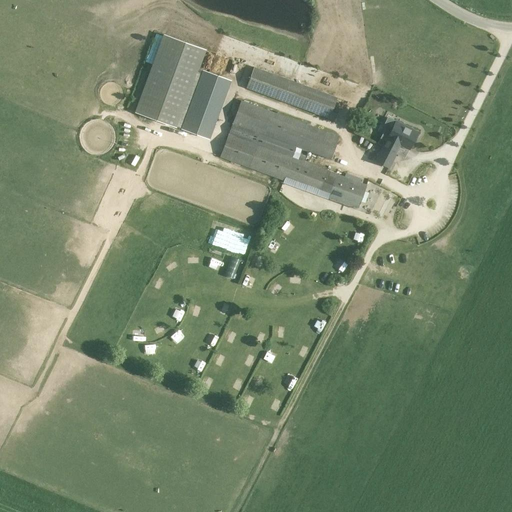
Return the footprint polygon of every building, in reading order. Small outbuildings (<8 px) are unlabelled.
[(162,35),(134,112),(177,128),(205,50),(162,35)] [(337,97),(253,67),(245,87),(329,118),(337,97)] [(231,82),(203,71),(182,129),(210,140),(231,82)] [(241,101),(220,157),(334,199),(358,208),(367,186),(342,177),(304,162),(307,152),(330,160),(339,137),(241,101)] [(395,121),(386,138),(387,139),(401,145),(409,150),(417,132),(395,121)] [(386,141),(375,162),(388,169),(389,169),(399,147),(401,145),(387,139),(386,141)] [(228,249),(243,254),(251,229),(237,224),(228,249)] [(362,242),(364,232),(352,230),(350,240),(362,242)] [(210,257),(207,266),(217,269),(220,261),(210,257)] [(240,260),(231,257),(223,275),(233,279),(240,260)] [(290,273),(289,282),(299,283),(300,274),(290,273)] [(251,288),(254,278),(244,275),(241,285),(251,288)] [(159,289),(163,280),(153,276),(149,285),(159,289)] [(220,312),(228,316),(231,308),(224,304),(220,312)] [(196,316),(198,306),(188,305),(187,314),(196,316)] [(171,317),(180,320),(183,313),(174,310),(171,317)] [(208,333),(205,343),(214,345),(216,336),(208,333)] [(213,355),(211,361),(219,364),(221,359),(213,355)] [(288,374),(283,382),(291,386),(296,378),(288,374)] [(240,390),(244,382),(236,378),(232,386),(240,390)]
